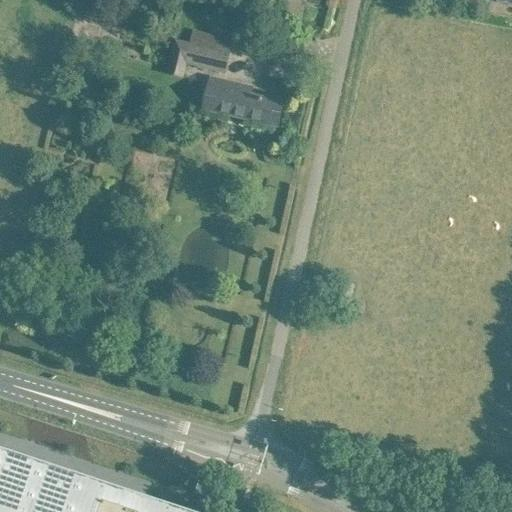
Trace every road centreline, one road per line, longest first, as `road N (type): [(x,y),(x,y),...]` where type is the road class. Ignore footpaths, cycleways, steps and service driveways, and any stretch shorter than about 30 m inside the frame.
road 1 (unclassified): [(256,454),(355,0)]
road 2 (tertiary): [(256,454),(0,384)]
